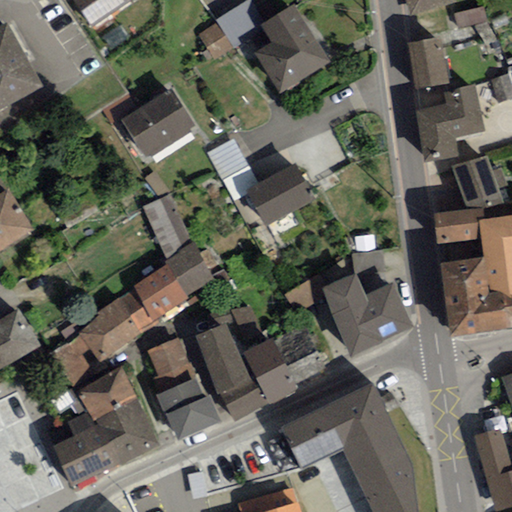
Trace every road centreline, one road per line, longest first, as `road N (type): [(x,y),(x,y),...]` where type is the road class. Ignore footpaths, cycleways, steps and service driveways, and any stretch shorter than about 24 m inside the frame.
road 1 (residential): [(85,511),(115,485),(434,340)]
road 2 (secondary): [(434,340),(384,0)]
road 3 (secondary): [(459,511),(440,375)]
